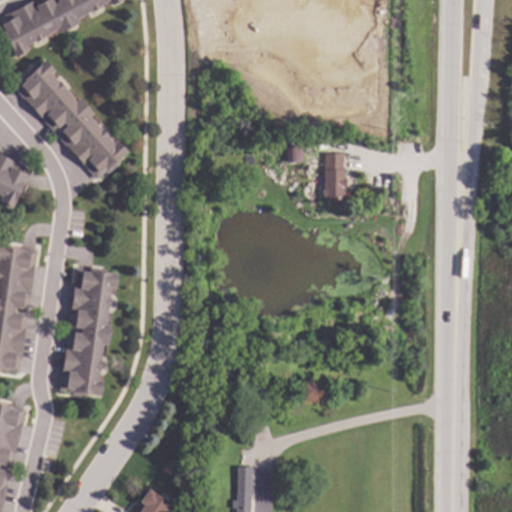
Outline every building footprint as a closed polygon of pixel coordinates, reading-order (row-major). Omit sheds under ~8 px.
[(121,0),(111,5),(109,2),(77,19),(80,23),(62,33),(60,29),(28,46),(30,50),(17,57),(0,25),(0,18),(33,0),(121,0)] [(55,71),(52,74),(77,101),(80,98),(94,113),(90,116),(115,143),(118,140),(129,152),(99,179),(15,87),(45,59),(55,71)] [(303,163),(289,164),(288,147),(303,147),(303,163)] [(282,162),(271,162),(271,149),(282,149),(282,162)] [(0,151),(33,169),(13,208),(0,201),(0,199),(2,196),(0,194),(0,151)] [(343,169),(346,170),(346,178),(348,178),(348,189),(345,189),(345,199),(325,198),(326,153),(344,154),(343,169)] [(0,245),(38,250),(22,374),(0,370),(0,245)] [(118,273),(116,288),(111,287),(106,324),(111,325),(108,344),(104,344),(99,381),(104,382),(102,396),(60,391),(67,332),(82,334),(83,328),(69,326),(77,268),(118,273)] [(0,511),(0,403),(26,409),(0,511)] [(177,472),(173,478),(162,471),(166,465),(177,472)] [(253,467),(251,511),(237,511),(237,508),(233,508),(233,500),(238,500),(239,466),(253,467)] [(171,504),(165,511),(133,511),(149,489),(171,504)]
